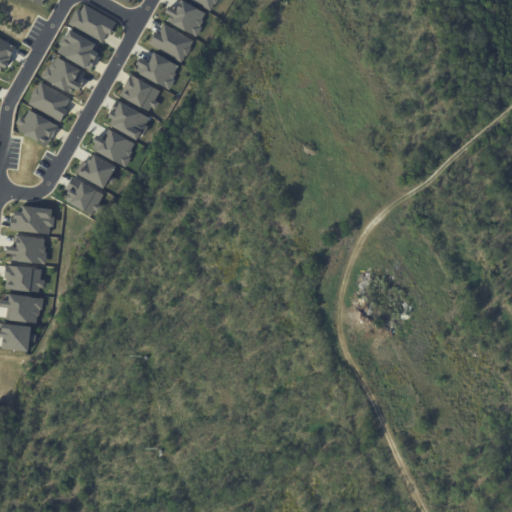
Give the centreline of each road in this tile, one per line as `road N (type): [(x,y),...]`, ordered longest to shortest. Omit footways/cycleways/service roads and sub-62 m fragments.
road 1 (track): [(511,105),(366,230),(343,277),(337,329),(423,511)]
road 2 (residential): [(153,0),(43,189),(0,189)]
road 3 (residential): [(0,179),(8,107),(67,0)]
